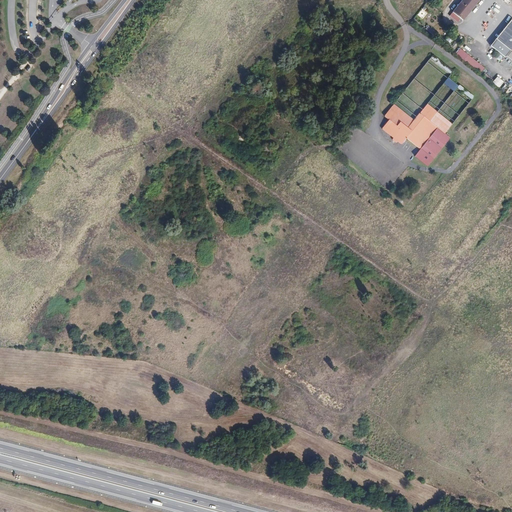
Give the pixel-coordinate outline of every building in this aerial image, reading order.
[(463,20),(478,0),(462,0),(452,12),(455,14),(452,17),(457,22),(460,18),(463,20)] [(505,57),(511,48),(511,19),(490,45),(505,57)] [(427,26),(425,29),(434,34),(435,32),(427,26)] [(480,73),(484,68),(459,48),(455,53),(480,73)] [(445,133),(474,96),(459,84),(457,87),(457,85),(448,78),(453,72),(452,70),(437,58),(434,55),(432,55),(385,114),(384,115),(385,116),(385,117),(388,120),(382,127),(382,129),(393,138),(393,139),(393,140),(394,141),(395,142),(396,142),(397,142),(400,144),(401,144),(402,144),(402,143),(406,139),(419,148),(419,149),(415,155),(428,165),(450,137),(445,133)] [(499,88),(504,81),(497,76),(492,83),(499,88)]
